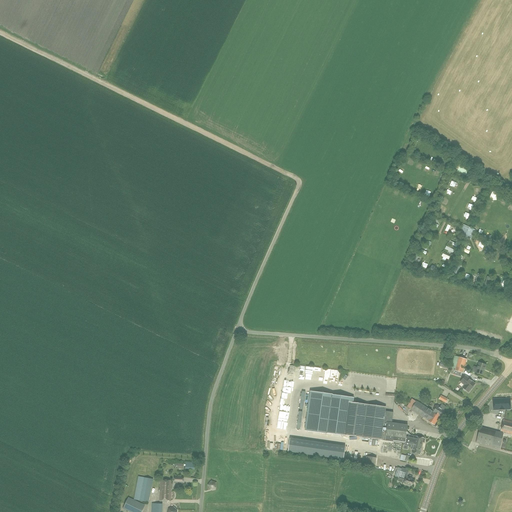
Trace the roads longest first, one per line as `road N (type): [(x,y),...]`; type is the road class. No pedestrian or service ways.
road 1 (unknown): [(451,441),(381,403),(319,384),(299,387),(297,438),(436,473)]
road 2 (track): [(296,178),(0,31)]
road 3 (unclassified): [(511,361),(474,348),(237,328)]
road 4 (residential): [(200,511),(208,416),(237,328)]
road 5 (tertiary): [(423,511),(451,441),(511,367)]
road 6 (unclassified): [(237,328),(296,178)]
